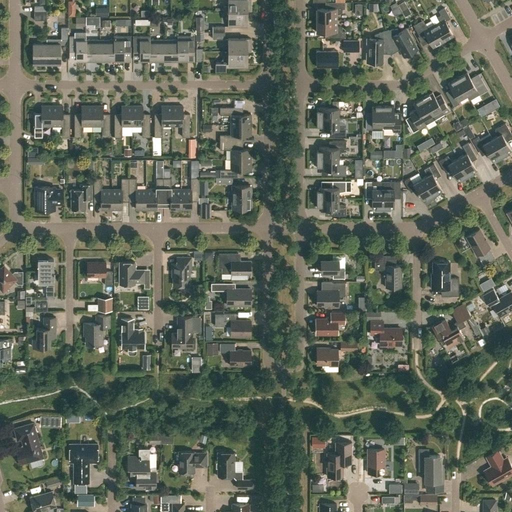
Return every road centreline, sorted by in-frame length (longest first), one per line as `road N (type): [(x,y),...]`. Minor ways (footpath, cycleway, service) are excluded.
road 1 (residential): [(300,228),(299,362),(282,368),(267,362),(268,228)]
road 2 (residential): [(267,85),(14,84)]
road 3 (residential): [(299,85),(406,82),(482,38)]
road 4 (residential): [(299,85),(300,228)]
road 5 (residential): [(268,228),(267,85)]
